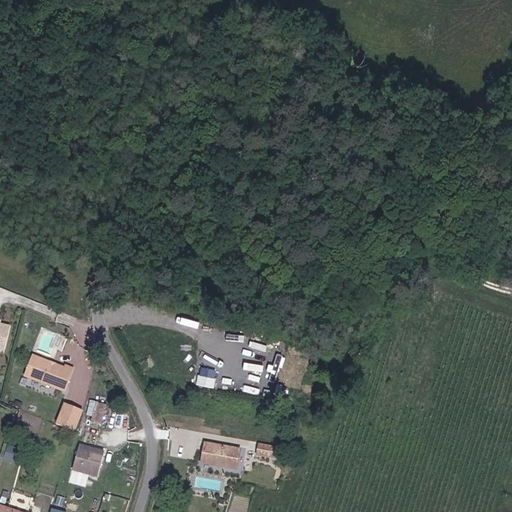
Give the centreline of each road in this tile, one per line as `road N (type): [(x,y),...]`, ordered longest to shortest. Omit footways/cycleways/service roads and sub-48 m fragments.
road 1 (unclassified): [(206,0),(194,54),(102,253),(96,326),(152,421),(142,511)]
road 2 (track): [(511,289),(412,258),(377,306),(364,308),(119,216)]
